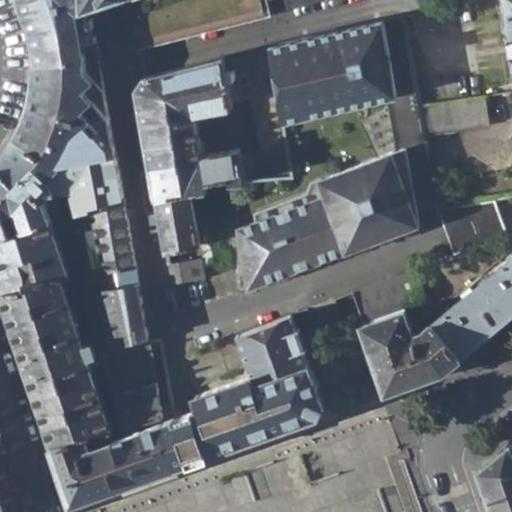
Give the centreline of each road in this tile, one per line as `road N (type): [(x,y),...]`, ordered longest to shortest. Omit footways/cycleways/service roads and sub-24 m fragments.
road 1 (residential): [(118,74),(419,0)]
road 2 (residential): [(166,339),(425,245)]
road 3 (residential): [(118,74),(166,339)]
road 4 (residential): [(511,375),(453,423),(445,449),(453,511)]
road 5 (residential): [(0,387),(42,511)]
road 6 (residential): [(166,339),(196,458)]
